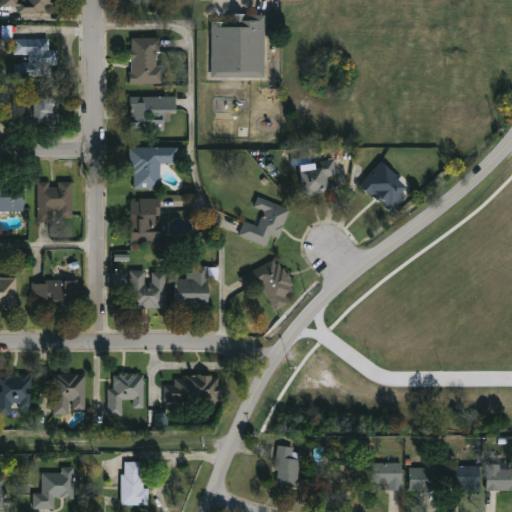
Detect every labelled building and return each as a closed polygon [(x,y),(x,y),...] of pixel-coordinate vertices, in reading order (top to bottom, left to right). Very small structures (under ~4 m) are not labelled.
[(59,0),(59,15),(18,14),(18,7),(0,7),(0,0),(59,0)] [(267,16),(267,78),(212,78),(213,15),(267,16)] [(1,44),(12,44),(12,25),(2,25),(1,44)] [(164,85),(131,85),(131,38),(161,38),(161,67),(164,67),(164,85)] [(50,40),(50,50),(57,50),(57,66),(49,66),(49,78),(17,78),(17,63),(28,63),(28,56),(16,56),(16,40),(50,40)] [(53,125),(32,121),(37,95),(58,99),(53,125)] [(131,133),(131,98),(174,98),(174,133),(131,133)] [(161,190),(132,190),(132,148),(178,147),(178,165),(161,165),(161,190)] [(409,192),(389,213),(360,185),(380,164),(409,192)] [(297,173),(327,168),(332,192),(301,197),(297,173)] [(38,183),(73,183),(73,222),(38,222),(38,183)] [(25,212),(0,212),(0,186),(25,186),(25,212)] [(279,239),(271,237),(267,247),(239,237),(245,220),(257,224),(261,211),(253,208),(256,198),(289,209),(279,239)] [(131,245),(131,199),(162,199),(162,245),(131,245)] [(294,292),(283,298),(287,305),(274,311),(261,286),(248,293),(240,278),(277,259),(294,292)] [(177,279),(189,279),(189,267),(210,267),(210,308),(176,308),(177,279)] [(167,272),(167,308),(130,308),(130,272),(167,272)] [(0,278),(17,278),(17,309),(0,309),(0,278)] [(32,282),(78,282),(78,308),(32,308),(32,282)] [(145,375),(145,410),(135,409),(135,401),(124,401),(124,416),(111,416),(111,374),(145,375)] [(0,378),(7,378),(7,376),(34,376),(34,411),(15,411),(15,417),(0,417),(0,378)] [(54,415),(54,376),(87,376),(87,415),(54,415)] [(221,377),(221,402),(165,403),(165,386),(175,386),(175,377),(221,377)] [(296,487),(273,485),(277,448),(300,450),(296,487)] [(150,489),(150,506),(123,506),(123,463),(144,463),(144,489),(150,489)] [(408,469),(424,469),(424,463),(438,463),(438,491),(408,491),(408,469)] [(322,469),(322,491),(354,490),(353,464),(331,465),(331,469),(322,469)] [(400,464),(400,489),(368,489),(368,464),(400,464)] [(448,467),(477,467),(477,490),(448,490),(448,467)] [(483,468),(511,468),(511,491),(483,491),(483,468)] [(43,471),(76,471),(76,500),(56,500),(56,511),(35,511),(35,494),(43,494),(43,471)]
